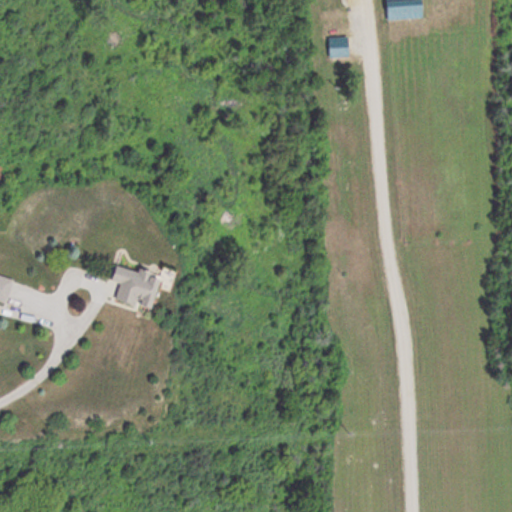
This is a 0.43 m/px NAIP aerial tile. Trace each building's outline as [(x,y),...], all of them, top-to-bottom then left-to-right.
[(387,0),(388,20),(427,19),(426,0),(387,0)] [(331,59),(351,59),(351,38),(331,38),(331,59)] [(359,73),(350,73),(350,105),(359,105),(359,73)] [(127,285),(123,302),(162,311),(170,278),(125,267),(121,283),(127,285)] [(0,300),(12,304),(19,280),(0,274),(0,300)]
